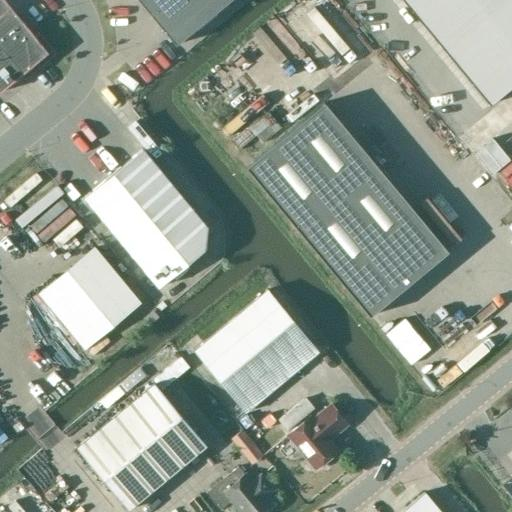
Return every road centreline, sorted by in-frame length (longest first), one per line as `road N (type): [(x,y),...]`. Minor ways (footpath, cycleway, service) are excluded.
road 1 (unclassified): [(339,511),(511,369)]
road 2 (unclassified): [(0,152),(76,89),(88,39),(67,0)]
